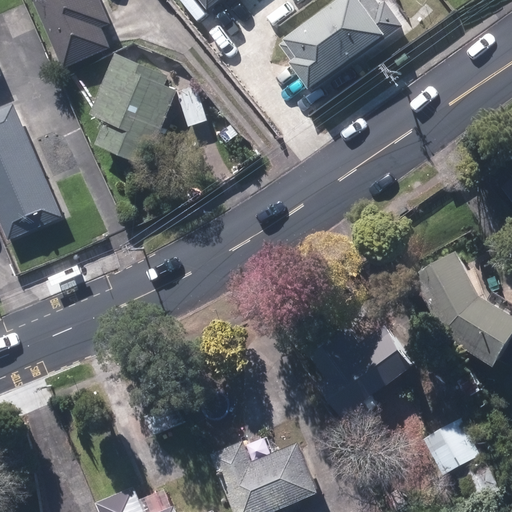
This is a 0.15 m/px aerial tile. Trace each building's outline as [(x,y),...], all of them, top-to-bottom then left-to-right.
[(38,0),(68,67),(115,46),(107,29),(118,24),(108,0),(38,0)] [(202,0),(211,10),(222,0),(231,0),(232,1),(232,0),(202,0)] [(378,11),(368,0),(352,0),(297,43),(307,56),(298,63),(318,88),(327,81),(406,20),(391,1),(378,11)] [(94,117),(108,123),(99,144),(142,162),(151,140),(159,143),(182,87),(176,84),(179,75),(121,51),(94,117)] [(202,88),(182,96),(194,127),(214,119),(202,88)] [(21,107),(0,116),(0,210),(14,241),(69,217),(21,107)] [(418,277),(449,333),(504,365),(511,351),(511,309),(490,296),(465,251),(418,277)] [(317,355),(331,376),(322,382),(346,416),(420,364),(397,330),(369,349),(355,328),(317,355)] [(471,358),(454,369),(474,399),(491,389),(471,358)] [(467,416),(422,441),(441,477),(487,453),(467,416)] [(192,419),(177,426),(194,462),(209,455),(192,419)] [(279,511),(331,487),(307,438),(268,457),(257,435),(217,454),(245,511),(279,511)] [(471,490),(458,498),(466,511),(507,488),(492,462),(464,479),(471,490)] [(105,511),(183,511),(180,504),(160,511),(151,511),(141,486),(102,502),(105,511)]
